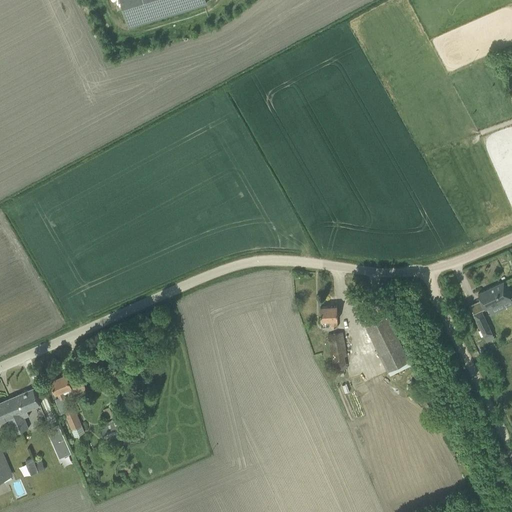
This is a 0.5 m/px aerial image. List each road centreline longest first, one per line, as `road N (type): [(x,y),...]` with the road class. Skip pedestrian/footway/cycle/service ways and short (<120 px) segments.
road 1 (unclassified): [(0,367),(241,263),(276,258),(425,272),(511,237)]
road 2 (track): [(425,272),(511,451)]
